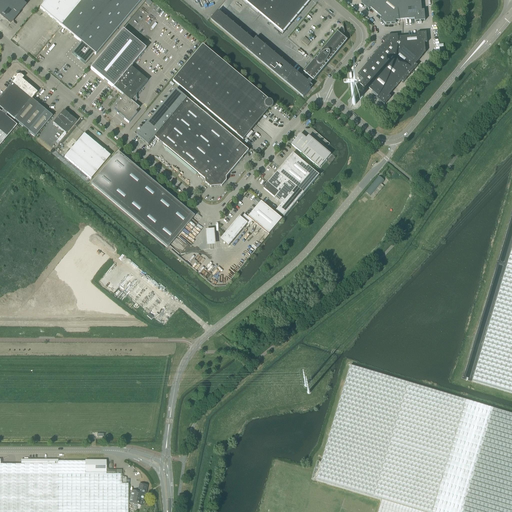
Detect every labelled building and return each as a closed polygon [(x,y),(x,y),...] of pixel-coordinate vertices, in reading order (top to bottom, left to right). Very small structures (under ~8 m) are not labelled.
[(23,2),(20,0),(0,0),(0,14),(10,23),(18,14),(26,5),(23,2)] [(95,55),(141,0),(46,0),(40,8),(81,43),(72,53),(77,58),(77,59),(79,61),(80,60),(85,65),(94,54),(95,55)] [(242,0),(283,34),(278,29),(302,0),(242,0)] [(360,0),(362,1),(361,3),(369,10),(370,8),(382,17),(380,19),(385,24),(396,23),(395,21),(415,19),(415,21),(425,21),(424,10),(422,11),(420,0),(360,0)] [(329,63),(342,47),(347,40),(345,38),(345,36),(345,34),(344,32),(344,30),(344,28),(343,26),(343,25),(342,25),(343,26),(343,28),(344,31),(344,33),(344,36),(338,32),(319,55),(320,56),(318,58),(317,57),(305,71),(315,79),(326,65),(326,66),(327,65),(325,64),(327,62),(329,63)] [(147,81),(131,67),(145,49),(122,30),(90,69),(108,83),(112,87),(111,88),(112,89),(113,88),(114,87),(123,95),(119,100),(121,101),(114,109),(125,118),(124,120),(128,123),(137,113),(135,112),(139,108),(134,104),(137,100),(134,97),(147,81)] [(416,64),(425,52),(425,43),(427,43),(426,33),(416,33),(416,36),(398,38),(397,35),(387,36),(383,41),(385,43),(358,75),(363,80),(360,84),(366,89),(367,88),(378,97),(377,98),(384,105),(391,97),(389,96),(401,81),(403,83),(417,66),(416,64)] [(311,42),(304,37),(301,41),(307,46),(311,42)] [(311,84),(256,38),(246,49),(303,97),(311,89),(308,87),(311,84)] [(269,100),(228,66),(203,45),(173,81),(243,140),(251,130),(266,113),(270,108),(271,108),(272,107),(273,106),(273,105),(273,104),(273,103),(273,102),(272,102),(272,101),(271,101),(271,100),(270,100),(269,100)] [(14,120),(32,99),(37,93),(22,80),(24,78),(20,75),(15,76),(12,79),(14,81),(0,97),(0,107),(3,110),(2,112),(10,118),(11,117),(14,120)] [(249,150),(187,99),(176,89),(137,135),(149,145),(155,137),(205,179),(205,183),(211,188),(212,187),(220,186),(221,186),(222,187),(227,181),(226,177),(249,150)] [(347,101),(348,106),(347,107),(352,110),(357,109),(361,105),(360,100),(356,96),(351,97),(347,101)] [(21,125),(38,105),(32,99),(14,120),(21,125)] [(28,131),(45,110),(38,105),(21,125),(28,131)] [(35,137),(52,116),(45,110),(28,131),(35,137)] [(66,134),(76,121),(71,117),(68,115),(69,115),(64,110),(53,123),(66,134)] [(17,126),(9,119),(10,118),(2,112),(1,113),(0,111),(0,131),(7,137),(17,126)] [(110,156),(105,152),(84,134),(64,157),(91,179),(110,156)] [(331,154),(322,147),(322,146),(320,145),(309,136),(306,139),(301,134),(291,145),(319,168),(331,154)] [(194,216),(117,152),(91,184),(167,248),(194,216)] [(319,175),(293,153),(277,172),(288,182),(296,188),(303,195),(319,175)] [(284,187),(288,182),(277,172),(272,178),(284,187)] [(372,194),(381,184),(381,185),(385,181),(379,176),(366,191),(369,194),(370,193),(372,194)] [(284,187),(272,178),(268,183),(279,193),(284,187)] [(282,204),(282,205),(296,188),(288,182),(284,187),(279,193),(275,198),(282,204)] [(279,193),(268,183),(263,189),(275,198),(279,193)] [(284,217),(303,195),(296,188),(282,205),(282,204),(276,211),(284,217)] [(282,219),(275,213),(261,202),(249,217),(248,217),(244,214),(241,218),(240,217),(236,221),(236,222),(235,223),(234,223),(221,239),(229,246),(247,224),(249,225),(253,221),(269,235),(282,219)] [(511,247),(472,381),(511,393),(511,247)] [(315,470),(312,479),(382,500),(378,511),(511,511),(511,413),(351,365),(321,462),(317,461),(315,470)] [(84,460),(84,461),(84,474),(121,474),(121,470),(107,470),(105,465),(105,460),(84,460)] [(0,511),(127,511),(128,484),(126,484),(126,478),(121,476),(121,474),(84,474),(84,461),(58,461),(58,465),(21,464),(0,465),(0,464),(0,511)] [(147,486),(139,484),(138,489),(139,489),(138,493),(132,491),(129,503),(134,504),(134,503),(137,504),(136,505),(141,506),(143,497),(144,497),(147,486)]
